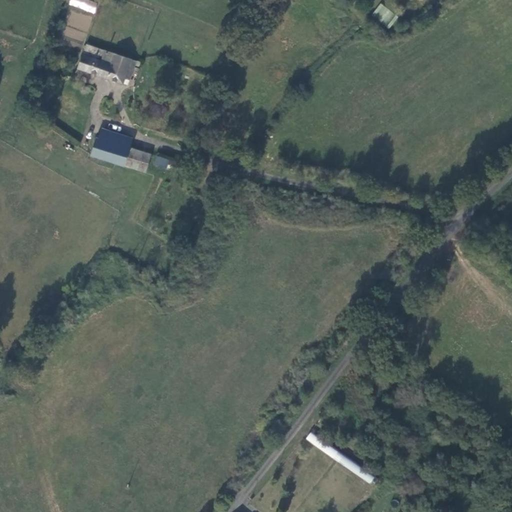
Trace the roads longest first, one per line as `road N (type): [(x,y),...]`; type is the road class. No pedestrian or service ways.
road 1 (unclassified): [(461,220),(231,511)]
road 2 (unclassified): [(461,220),(210,160)]
road 3 (unclassified): [(137,134),(99,118),(97,99),(110,89),(128,124)]
